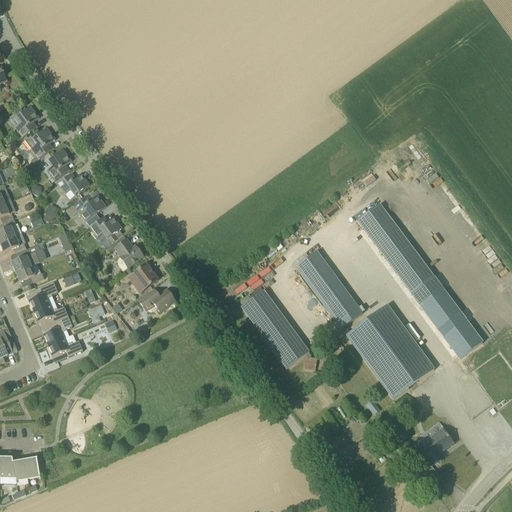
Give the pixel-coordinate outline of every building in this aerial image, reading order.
[(34,123),(39,120),(31,108),(16,119),(21,125),(15,129),(23,139),(38,128),(34,123)] [(50,145),(55,141),(47,130),(33,140),(31,137),(25,142),(39,161),(54,150),(50,145)] [(47,172),(55,183),(70,171),(66,167),(71,163),(63,152),(49,162),(53,168),(47,172)] [(73,174),(57,186),(65,196),(69,202),(75,198),(89,187),(81,176),(76,179),(73,174)] [(22,196),(29,193),(25,184),(18,187),(22,196)] [(32,195),(37,197),(41,194),(41,189),(36,186),(31,190),(32,195)] [(0,207),(11,203),(9,196),(3,195),(0,190),(0,189),(0,207)] [(106,208),(97,197),(93,201),(89,196),(66,213),(71,220),(78,214),(81,218),(86,224),(91,219),(106,208)] [(0,219),(0,220),(2,225),(14,221),(11,215),(16,213),(11,203),(0,207),(0,219)] [(45,215),(53,220),(57,213),(49,208),(45,215)] [(40,217),(31,221),(33,228),(43,223),(40,217)] [(103,235),(107,241),(105,242),(109,247),(123,237),(119,232),(122,230),(113,219),(107,223),(104,218),(90,229),(97,239),(103,235)] [(16,226),(14,221),(2,225),(5,231),(0,232),(0,244),(15,238),(22,235),(18,225),(16,226)] [(62,246),(68,244),(65,235),(58,238),(62,246)] [(123,237),(109,247),(106,250),(106,251),(109,255),(115,250),(127,242),(123,237)] [(15,238),(0,244),(0,245),(4,255),(13,251),(15,256),(26,251),(24,246),(19,248),(15,238)] [(121,258),(120,259),(119,261),(118,263),(118,266),(126,277),(130,273),(128,270),(143,258),(135,248),(133,250),(130,247),(127,242),(115,250),(121,258)] [(31,267),(40,263),(36,254),(45,250),(42,244),(26,251),(15,256),(10,258),(13,263),(11,264),(15,274),(31,267)] [(292,267),(337,330),(360,314),(315,250),(292,267)] [(91,272),(87,263),(81,266),(85,274),(91,272)] [(129,279),(140,295),(158,282),(146,266),(129,279)] [(35,277),(31,267),(15,274),(19,284),(30,279),(33,285),(44,280),(42,275),(35,277)] [(71,277),(63,281),(66,288),(75,284),(71,277)] [(34,313),(49,306),(47,300),(52,298),(52,297),(58,294),(54,284),(25,296),(27,300),(29,305),(30,304),(34,313)] [(263,289),(238,306),(283,370),(307,353),(263,289)] [(93,297),(91,291),(85,293),(87,299),(93,297)] [(177,306),(178,306),(166,291),(156,299),(151,293),(154,291),(138,303),(142,309),(146,314),(154,307),(160,315),(175,304),(177,306)] [(460,361),(482,344),(444,293),(422,310),(460,361)] [(122,311),(117,305),(112,308),(117,315),(122,311)] [(52,312),(50,309),(49,306),(34,313),(37,321),(36,322),(38,326),(40,330),(68,318),(64,308),(58,311),(57,310),(52,312)] [(105,315),(101,306),(95,309),(99,318),(105,315)] [(393,401),(403,395),(434,371),(386,307),(346,337),(393,401)] [(40,330),(44,339),(45,339),(48,347),(64,340),(61,335),(65,333),(67,332),(66,331),(73,328),(68,318),(40,330)] [(105,325),(109,334),(117,331),(112,321),(105,325)] [(0,365),(5,363),(3,359),(13,355),(4,332),(0,333),(0,365)] [(48,347),(50,352),(52,355),(51,356),(55,365),(83,353),(79,343),(72,345),(72,344),(66,346),(64,340),(48,347)] [(304,371),(315,372),(317,360),(306,358),(304,371)] [(443,431),(426,443),(425,441),(415,448),(430,468),(439,462),(436,457),(453,445),(443,431)] [(28,480),(39,478),(40,481),(37,461),(37,460),(36,460),(36,456),(24,459),(28,480)] [(12,460),(1,460),(1,459),(0,459),(0,475),(0,479),(15,480),(16,485),(17,485),(16,482),(12,461),(12,460)] [(12,461),(16,482),(28,480),(24,459),(12,461)]
